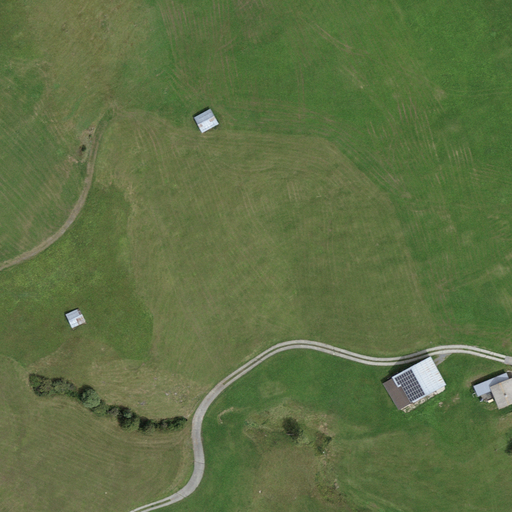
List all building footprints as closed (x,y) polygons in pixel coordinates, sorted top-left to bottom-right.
[(210,109),(194,118),(202,133),(218,123),(210,109)] [(79,308),(66,315),(72,328),(85,322),(79,308)] [(447,385),(431,356),(392,377),(393,378),(398,388),(403,385),(414,403),(447,385)] [(485,394),(492,391),(490,387),(509,379),(506,373),(480,383),(485,394)] [(511,377),(509,379),(490,387),(492,391),(499,409),(511,404),(511,377)] [(398,388),(393,378),(382,384),(398,412),(414,403),(403,385),(398,388)] [(485,394),(480,383),(473,386),(477,397),(485,394)]
